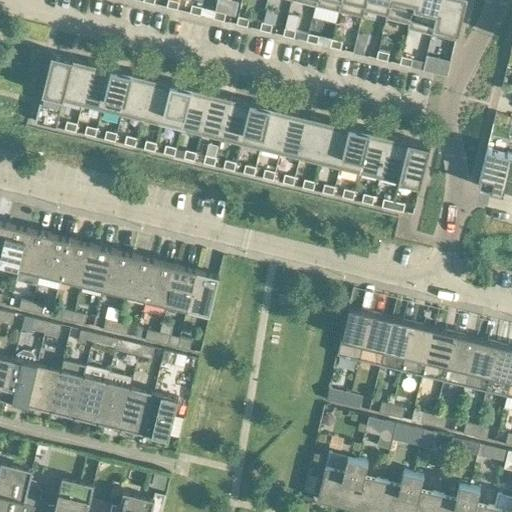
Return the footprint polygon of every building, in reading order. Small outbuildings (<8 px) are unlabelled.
[(168,0),(167,6),(177,9),(179,1),(175,0),(168,0)] [(316,0),(315,4),(339,10),(341,0),(316,0)] [(341,0),(339,10),(362,16),(364,6),(365,0),(341,0)] [(365,0),(364,6),(365,7),(387,12),(390,0),(365,0)] [(415,0),(390,0),(387,12),(386,17),(409,22),(408,27),(415,0)] [(415,0),(408,27),(432,33),(439,0),(415,0)] [(439,0),(432,33),(456,39),(465,0),(439,0)] [(192,4),(190,12),(200,14),(213,18),(215,10),(192,4)] [(213,18),(224,20),(226,12),(215,10),(213,18)] [(237,23),(247,26),(249,18),(238,15),(237,23)] [(260,29),(270,32),(272,24),(262,21),(260,29)] [(285,27),(283,35),(294,37),(306,40),(308,32),(297,30),(285,27)] [(308,32),(306,40),(317,43),(319,35),(308,32)] [(332,38),(330,46),(340,49),(342,41),(332,38)] [(355,44),(353,52),(363,54),(365,46),(355,44)] [(378,50),(376,57),(387,60),(389,52),(378,50)] [(63,97),(73,57),(52,52),(35,120),(57,126),(64,98),(63,97)] [(401,55),(400,63),(410,66),(412,58),(401,55)] [(92,62),(73,57),(63,97),(64,98),(82,102),(92,62)] [(425,61),(423,69),(433,71),(435,64),(425,61)] [(102,65),(92,62),(82,102),(102,107),(112,67),(102,65)] [(122,112),(132,72),(123,69),(112,67),(102,107),(122,112)] [(152,77),(132,72),(122,112),(142,117),(152,77)] [(162,122),(171,81),(152,77),(142,117),(162,122)] [(191,86),(171,81),(162,122),(181,126),(191,86)] [(201,131),(211,91),(191,86),(181,126),(201,131)] [(231,96),(211,91),(201,131),(221,136),(231,96)] [(241,141),(250,101),(231,96),(221,136),(241,141)] [(270,106),(250,101),(241,141),(260,146),(270,106)] [(290,110),(270,106),(260,146),(280,151),(290,110)] [(300,155),(310,115),(290,110),(280,151),(300,155)] [(497,112),(494,122),(506,125),(508,115),(497,112)] [(330,120),(310,115),(300,155),(320,160),(330,120)] [(67,120),(65,128),(76,130),(78,123),(67,120)] [(349,125),(330,120),(320,160),(339,165),(349,125)] [(85,132),(96,135),(97,127),(87,125),(85,132)] [(369,130),(349,125),(339,165),(359,170),(369,130)] [(105,137),(115,140),(117,132),(107,130),(105,137)] [(379,132),(369,130),(359,170),(379,175),(389,135),(379,132)] [(125,142),(135,145),(137,137),(127,134),(125,142)] [(379,175),(399,180),(409,139),(389,135),(379,175)] [(144,147),(155,150),(157,142),(146,139),(144,147)] [(430,145),(409,139),(399,180),(420,185),(430,145)] [(164,152),(175,154),(177,147),(166,144),(164,152)] [(511,152),(487,146),(478,185),(511,193),(511,152)] [(184,157),(195,159),(197,152),(186,149),(184,157)] [(204,162),(215,164),(216,156),(206,154),(204,162)] [(224,166),(234,169),(236,161),(226,159),(224,166)] [(244,171),(254,174),(256,166),(245,164),(244,171)] [(263,176),(274,179),(276,171),(265,168),(263,176)] [(283,181),(294,184),(296,176),(285,173),(283,181)] [(303,186),(313,188),(315,181),(305,178),(303,186)] [(323,191),(333,193),(335,186),(324,183),(323,191)] [(343,196),(353,198),(355,190),(344,188),(343,196)] [(362,200),(373,203),(375,195),(364,193),(362,200)] [(393,208),(395,200),(384,197),(382,205),(393,208)] [(405,203),(395,200),(393,208),(404,210),(405,203)] [(29,226),(27,226),(10,222),(8,221),(0,252),(0,260),(19,266),(29,226)] [(50,231),(48,231),(29,226),(19,266),(40,271),(50,231)] [(71,236),(69,236),(60,234),(50,231),(40,271),(61,276),(71,236)] [(92,242),(90,241),(82,239),(73,237),(71,236),(61,276),(82,281),(92,242)] [(113,247),(111,246),(94,242),(92,242),(82,281),(104,286),(113,247)] [(134,252),(132,252),(115,247),(113,247),(104,286),(125,291),(134,252)] [(155,257),(153,257),(136,253),(134,252),(125,291),(146,297),(155,257)] [(176,262),(174,262),(157,258),(155,257),(146,297),(167,302),(176,262)] [(197,267),(195,267),(186,265),(178,263),(176,262),(167,302),(188,307),(197,267)] [(218,273),(216,272),(199,268),(197,267),(188,307),(210,312),(220,273),(218,273)] [(21,297),(19,307),(31,310),(33,300),(21,297)] [(45,303),(33,300),(31,310),(42,313),(45,303)] [(370,311),(370,310),(350,305),(349,305),(337,353),(338,353),(359,358),(370,311)] [(64,307),(61,317),(73,320),(75,310),(64,307)] [(0,320),(12,324),(15,312),(1,308),(0,313),(0,320)] [(87,313),(75,310),(73,320),(85,323),(87,313)] [(391,315),(370,310),(370,311),(359,358),(380,364),(390,321),(391,315)] [(412,321),(412,320),(391,315),(390,321),(380,364),(401,369),(412,321)] [(31,328),(45,332),(48,320),(34,317),(31,328)] [(106,318),(103,327),(115,330),(117,320),(106,318)] [(59,335),(62,323),(48,320),(45,332),(59,335)] [(129,323),(117,320),(115,330),(127,333),(129,323)] [(433,325),(412,320),(412,321),(401,369),(422,374),(432,332),(433,325)] [(454,331),(454,330),(433,325),(432,332),(422,374),(444,379),(454,331)] [(92,343),(95,331),(81,328),(78,340),(92,343)] [(147,328),(145,338),(157,341),(159,331),(147,328)] [(476,336),(454,330),(454,331),(444,379),(465,384),(474,342),(476,336)] [(95,331),(92,343),(115,349),(118,337),(95,331)] [(171,334),(159,331),(157,341),(169,343),(171,334)] [(190,349),(192,339),(180,336),(178,346),(190,349)] [(497,341),(476,336),(474,342),(465,384),(486,389),(497,341)] [(118,337),(115,349),(125,351),(138,355),(141,343),(118,337)] [(511,344),(497,341),(486,389),(507,394),(511,371),(511,344)] [(141,343),(138,355),(152,358),(155,346),(141,343)] [(178,352),(164,348),(162,360),(175,364),(178,352)] [(38,362),(35,361),(35,357),(32,351),(24,349),(18,353),(17,356),(14,356),(4,397),(28,403),(38,362)] [(14,356),(0,352),(0,396),(4,397),(14,356)] [(64,358),(61,367),(51,409),(74,415),(87,363),(64,358)] [(28,403),(51,409),(61,367),(38,362),(28,403)] [(87,363),(74,415),(98,420),(110,369),(87,363)] [(133,375),(110,369),(98,420),(121,426),(131,384),(133,375)] [(154,390),(131,384),(121,426),(144,432),(154,390)] [(154,390),(144,432),(169,438),(179,396),(154,390)] [(337,400),(349,403),(351,393),(339,390),(337,400)] [(349,403),(360,406),(363,395),(351,393),(349,403)] [(379,411),(391,414),(393,403),(381,400),(379,411)] [(391,414),(402,417),(405,406),(393,403),(391,414)] [(421,421),(433,424),(435,413),(423,410),(421,421)] [(433,424),(444,427),(447,416),(435,413),(433,424)] [(463,431),(475,434),(478,423),(466,421),(463,431)] [(475,434),(487,437),(489,426),(478,423),(475,434)] [(413,426),(409,441),(421,444),(425,428),(413,426)] [(425,428),(421,444),(432,446),(436,431),(425,428)] [(462,450),(477,453),(480,442),(464,438),(462,450)] [(480,442),(477,453),(505,460),(508,449),(480,442)] [(362,444),(359,456),(369,458),(372,447),(362,444)] [(345,505),(346,505),(358,457),(348,454),(329,450),(326,463),(317,498),(319,499),(320,495),(346,502),(345,505)] [(368,459),(358,457),(346,505),(347,506),(348,502),(374,508),(373,511),(374,511),(383,478),(365,473),(368,459)] [(0,492),(25,498),(26,493),(30,478),(33,468),(1,460),(0,464),(0,492)] [(403,511),(414,471),(404,468),(400,482),(383,478),(374,511),(375,511),(376,509),(388,511),(403,511)] [(424,473),(414,471),(403,511),(433,511),(438,491),(421,487),(424,473)] [(309,473),(304,490),(314,492),(318,475),(309,473)] [(82,511),(86,511),(87,508),(88,508),(94,482),(62,475),(56,501),(41,497),(39,507),(54,510),(55,505),(82,511)] [(30,478),(26,493),(40,497),(42,490),(36,480),(30,478)] [(463,511),(470,484),(460,482),(456,496),(438,491),(433,511),(463,511)] [(480,487),(470,484),(463,511),(492,511),(494,505),(477,501),(480,487)] [(123,490),(117,511),(102,511),(162,511),(167,493),(165,493),(155,490),(154,497),(123,490)] [(494,505),(492,511),(511,511),(511,494),(498,491),(494,505)] [(21,511),(24,503),(25,498),(0,492),(0,511),(21,511)] [(40,497),(26,493),(25,498),(24,503),(39,507),(41,497),(40,497)] [(24,503),(21,511),(82,511),(55,505),(54,510),(39,507),(24,503)]
